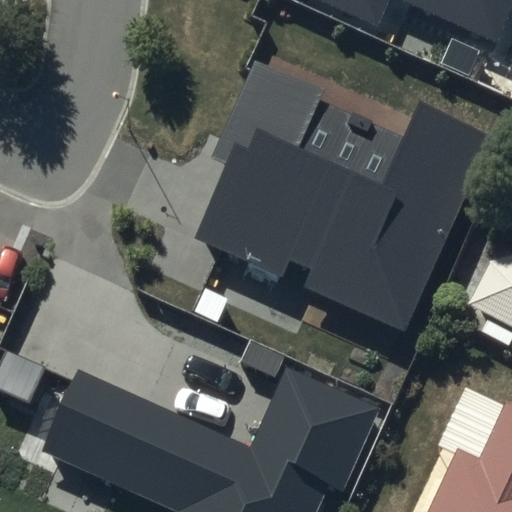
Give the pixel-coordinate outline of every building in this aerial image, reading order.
[(511,0),(317,0),(378,27),(389,0),(406,0),(495,40),(511,0)] [(495,136),(419,102),(403,138),(322,102),(327,90),(256,58),(211,157),(227,164),(195,236),(407,331),(495,136)] [(509,357),(511,350),(511,270),(486,282),(469,320),(488,330),(482,344),(509,357)] [(383,408),(286,365),(252,442),(76,365),(38,451),(176,511),(315,511),(327,487),(345,494),(383,408)] [(511,511),(511,423),(465,402),(439,461),(457,469),(436,511),(511,511)]
